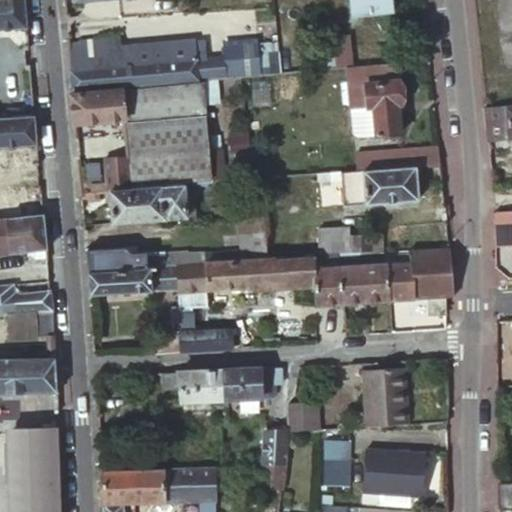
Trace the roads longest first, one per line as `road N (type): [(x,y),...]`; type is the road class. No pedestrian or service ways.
road 1 (residential): [(76,365),(472,340)]
road 2 (residential): [(45,0),(76,365)]
road 3 (tertiary): [(472,340),(472,183),(454,0)]
road 4 (tertiary): [(470,511),(472,340)]
road 5 (residential): [(76,365),(83,511)]
